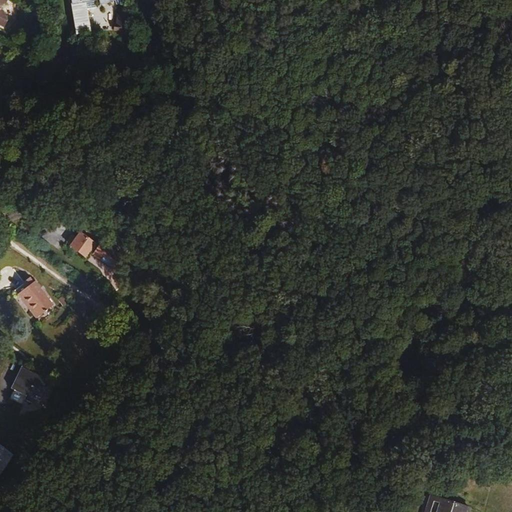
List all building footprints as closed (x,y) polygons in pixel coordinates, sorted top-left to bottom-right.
[(113,23),(113,30),(124,31),(126,16),(117,15),(116,23),(113,23)] [(74,54),(54,48),(46,77),(66,82),(74,54)] [(83,232),(71,245),(87,259),(91,253),(118,275),(129,262),(106,244),(102,248),(100,251),(94,247),(97,244),(83,232)] [(152,264),(154,260),(147,254),(144,258),(152,264)] [(34,286),(28,279),(16,289),(21,295),(23,294),(33,306),(30,308),(38,318),(55,305),(37,283),(34,286)] [(22,369),(12,388),(24,394),(27,389),(36,393),(39,387),(43,389),(49,378),(46,376),(50,368),(28,357),(22,369)] [(0,474),(11,457),(0,448),(0,474)] [(471,511),(472,508),(428,495),(422,511),(471,511)]
